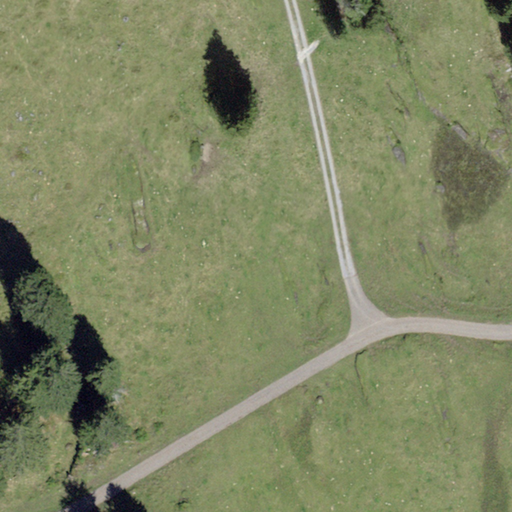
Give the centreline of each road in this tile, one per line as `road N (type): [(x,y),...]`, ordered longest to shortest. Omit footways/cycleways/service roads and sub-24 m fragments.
road 1 (track): [(76,511),(370,330),(435,325),(511,333)]
road 2 (track): [(290,0),(351,278),(370,330)]
